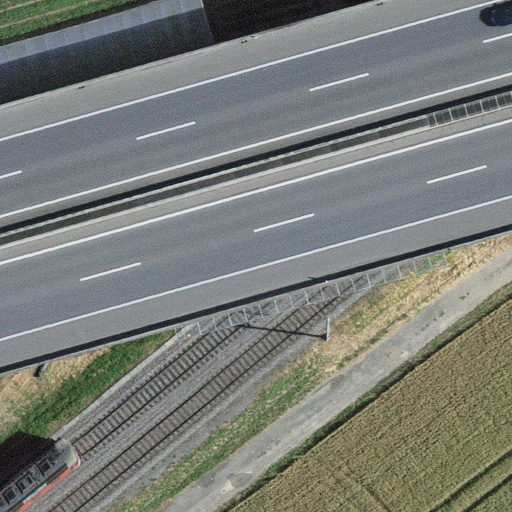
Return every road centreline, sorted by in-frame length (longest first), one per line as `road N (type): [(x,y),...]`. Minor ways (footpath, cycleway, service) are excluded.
road 1 (motorway): [(511,35),(0,179)]
road 2 (motorway): [(0,304),(511,160)]
road 3 (track): [(511,261),(184,511)]
